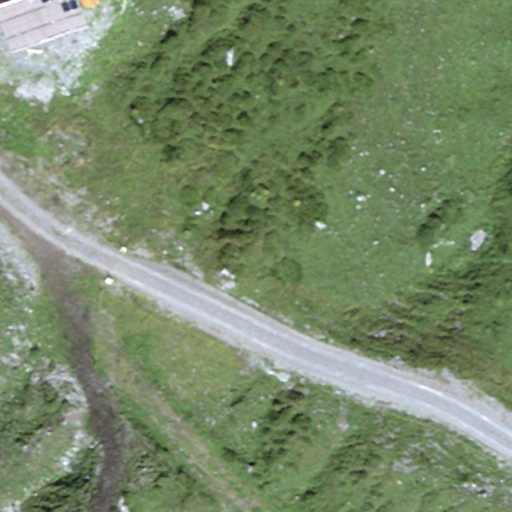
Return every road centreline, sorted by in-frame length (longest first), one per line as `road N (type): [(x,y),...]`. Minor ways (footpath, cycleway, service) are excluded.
road 1 (track): [(511,438),(423,392),(265,335),(19,205),(0,182)]
road 2 (track): [(253,511),(149,408),(74,314),(19,205)]
